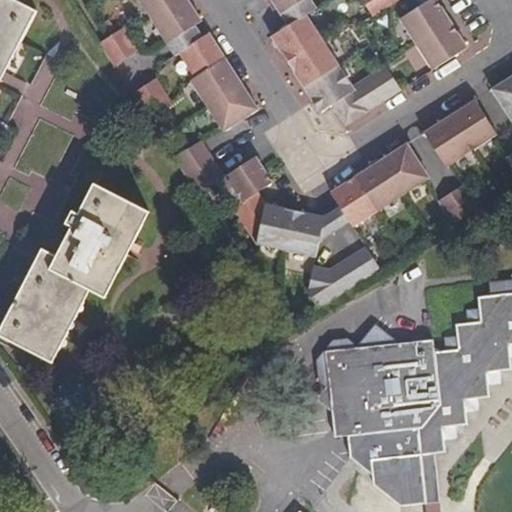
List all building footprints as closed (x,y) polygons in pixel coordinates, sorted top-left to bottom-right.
[(195,44),(166,0),(145,0),(178,55),(182,52),(195,44)] [(166,0),(195,44),(182,52),(198,79),(195,80),(227,130),(262,110),(213,34),(207,37),(199,24),(205,21),(192,0),(166,0)] [(324,113),(337,106),(358,93),(371,112),(403,92),(388,69),(356,88),(311,15),(320,9),(315,0),(275,0),(284,15),(291,27),(277,36),(324,113)] [(403,0),(366,0),(376,17),(403,0)] [(0,76),(26,13),(0,1),(0,76)] [(471,53),(438,2),(405,22),(436,72),(471,53)] [(105,41),(120,65),(141,52),(127,29),(105,41)] [(511,76),(500,83),(511,104),(511,76)] [(159,79),(138,91),(153,114),(173,100),(159,79)] [(358,93),(337,106),(349,125),(371,112),(358,93)] [(497,137),(478,106),(432,134),(451,165),(497,137)] [(206,140),(180,156),(204,192),(232,176),(206,140)] [(262,157),(232,176),(249,201),(239,206),(265,245),(323,255),(324,240),(356,220),(360,225),(433,179),(410,147),(340,190),(346,208),(334,216),(268,203),(263,191),(277,180),(262,157)] [(0,193),(12,166),(0,160),(0,193)] [(444,201),(457,222),(481,207),(467,187),(444,201)] [(95,300),(109,304),(152,217),(98,191),(83,219),(75,218),(69,230),(76,234),(60,264),(52,259),(9,344),(61,370),(95,300)] [(314,295),(323,308),(383,269),(372,248),(337,269),(320,265),(314,295)] [(434,499),(434,493),(439,493),(443,490),(441,453),(452,452),(454,436),(463,436),(465,423),(476,422),(477,411),(488,409),(486,399),(497,398),(495,384),(511,382),(508,370),(511,369),(511,283),(503,284),(504,295),(491,297),(490,310),(481,312),(480,321),(469,322),(469,335),(458,337),(457,347),(444,346),(444,339),(411,341),(385,323),(369,346),(338,347),(341,379),(332,390),(341,394),(344,431),(355,432),(358,454),(379,469),(380,480),(410,503),(434,499)]
